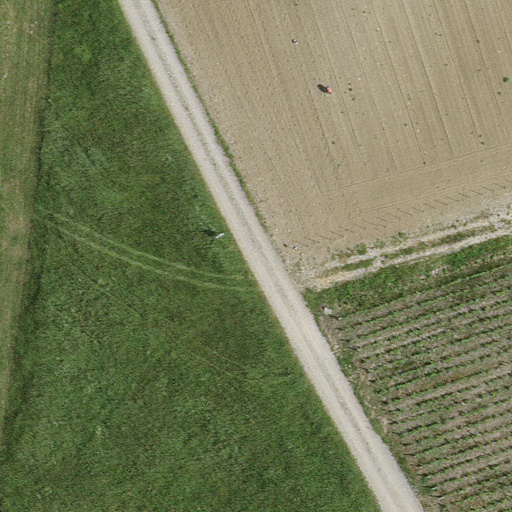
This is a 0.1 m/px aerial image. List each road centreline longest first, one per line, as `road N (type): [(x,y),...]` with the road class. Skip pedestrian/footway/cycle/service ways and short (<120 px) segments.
road 1 (track): [(138,0),(236,208),(402,511)]
road 2 (track): [(280,289),(511,218)]
